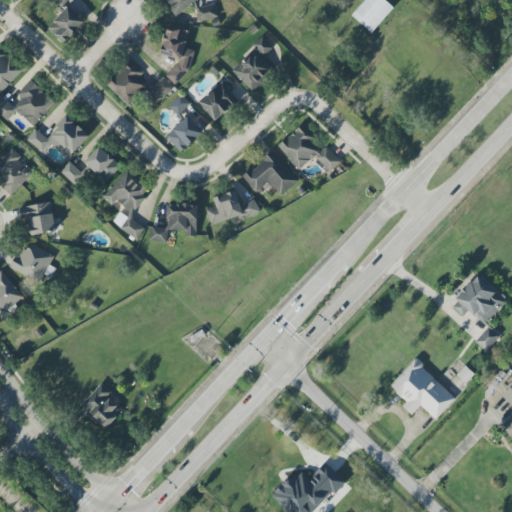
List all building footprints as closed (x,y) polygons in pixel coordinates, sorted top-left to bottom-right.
[(66,0),(51,0),(50,1),(60,8),(66,0)] [(202,23),(218,15),(212,3),(201,9),(196,0),(163,0),(172,16),(193,6),(202,23)] [(394,8),(385,0),(364,0),(351,15),(371,33),(394,8)] [(64,44),(84,22),(67,7),(47,29),(64,44)] [(189,31),(167,26),(160,54),(175,58),(169,80),(183,84),(192,50),(185,48),(189,31)] [(231,70),(251,92),(262,82),(260,80),(272,69),(262,58),(273,48),(264,39),(231,70)] [(0,93),(22,70),(0,50),(0,93)] [(151,89),(139,77),(143,73),(129,59),(105,83),(129,107),(146,90),(158,102),(173,87),(163,77),(151,89)] [(0,97),(0,114),(7,121),(16,111),(32,127),(55,103),(30,80),(17,94),(22,99),(14,108),(2,96),(0,97)] [(215,122),(239,102),(222,82),(198,102),(215,122)] [(168,106),(177,116),(190,104),(181,94),(168,106)] [(89,136),(67,115),(45,138),(36,129),(26,139),(41,153),(51,143),(67,159),(89,136)] [(181,153),(202,133),(187,116),(166,136),(181,153)] [(313,157),(329,172),(340,161),(325,147),(320,152),(311,143),(316,138),(301,123),(277,148),(300,170),(313,157)] [(106,183),(121,166),(99,146),(84,162),(106,183)] [(1,187),(11,196),(34,171),(11,149),(0,160),(0,179),(4,183),(1,187)] [(281,196),(298,181),(272,151),(243,177),(256,192),(268,182),(281,196)] [(59,171),(72,185),(83,175),(70,162),(59,171)] [(137,239),(144,228),(130,220),(136,208),(138,207),(147,190),(127,170),(102,196),(111,205),(117,200),(127,210),(113,222),(123,231),(137,239)] [(212,226),(246,213),(247,217),(259,213),(255,200),(240,205),(235,190),(213,198),(216,205),(206,209),(212,226)] [(20,207),(21,219),(29,218),(31,235),(55,232),(51,203),(20,207)] [(196,236),(197,204),(168,204),(167,228),(150,227),(150,241),(168,242),(168,230),(185,231),(185,236),(196,236)] [(13,271),(42,282),(53,253),(24,242),(13,271)] [(0,271),(0,316),(24,298),(2,270),(0,271)] [(505,302),(477,276),(450,305),(462,317),(469,310),(484,325),(505,302)] [(475,342),(485,352),(499,338),(489,328),(475,342)] [(456,398),(414,360),(390,386),(407,402),(402,407),(411,415),(420,405),(436,419),(456,398)] [(106,428),(123,410),(110,397),(113,394),(101,383),(81,405),(106,428)] [(511,384),(501,396),(511,406),(511,419),(502,430),(511,439),(511,384)] [(287,511),(313,511),(344,481),(326,463),(309,479),(299,469),(272,496),(287,511)]
